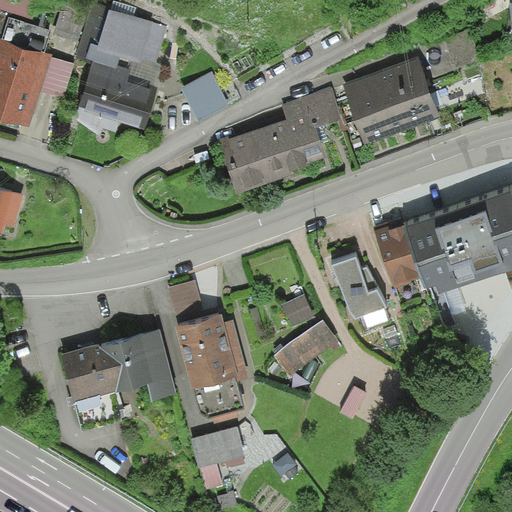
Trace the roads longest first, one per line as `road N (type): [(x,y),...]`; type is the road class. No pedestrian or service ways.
road 1 (residential): [(105,184),(436,0)]
road 2 (primary): [(480,151),(133,270)]
road 3 (primary): [(435,511),(511,380)]
road 4 (primary): [(133,270),(0,283)]
